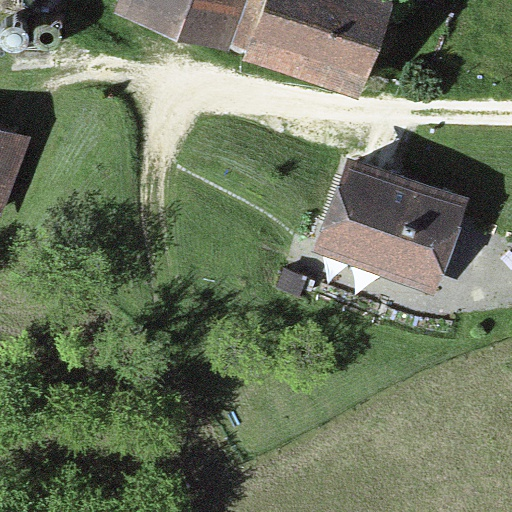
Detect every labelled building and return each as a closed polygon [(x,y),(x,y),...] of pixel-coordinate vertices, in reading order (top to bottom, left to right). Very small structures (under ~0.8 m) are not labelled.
[(225,38),(237,0),(131,0),(129,6),(225,38)] [(357,84),(385,0),(259,0),(244,44),(357,84)] [(58,28),(57,27),(54,22),(49,19),(43,18),(37,19),(32,22),(29,28),(28,33),(29,39),(32,44),(37,47),(43,49),(49,47),(54,44),(57,39),(59,33),(58,28)] [(0,44),(2,46),(7,49),(13,49),(18,48),(23,44),(25,39),(26,33),(24,27),(20,23),(15,20),(10,19),(4,21),(0,23),(0,44)] [(0,186),(17,140),(0,133),(0,186)] [(424,282),(453,202),(349,165),(321,245),(424,282)]
